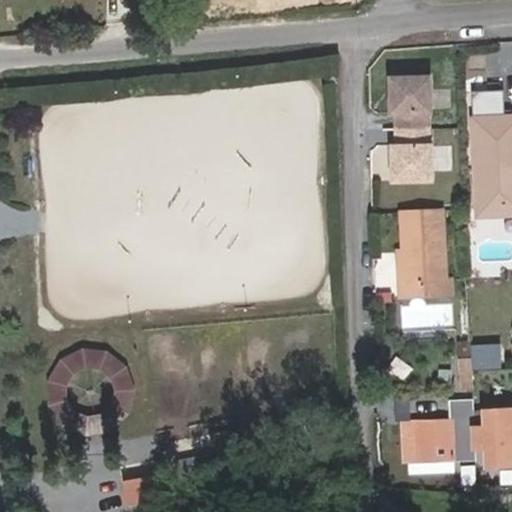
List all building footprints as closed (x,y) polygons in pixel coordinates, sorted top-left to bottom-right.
[(431,75),(395,77),(396,93),(391,93),(392,113),(397,113),(398,146),(393,146),(393,166),(398,165),(399,182),(435,181),(434,144),(432,144),(431,111),(432,111),(431,75)] [(504,117),(503,91),(472,92),(473,118),(504,117)] [(511,116),(504,117),(473,118),(477,206),(511,205),(511,116)] [(511,215),(511,205),(477,206),(477,216),(511,215)] [(445,211),(403,213),(405,282),(447,280),(445,211)] [(405,282),(406,295),(447,294),(447,280),(405,282)] [(135,356),(57,347),(48,423),(126,431),(135,356)] [(471,356),(457,358),(461,390),(475,388),(471,356)] [(403,462),(472,460),(472,450),(471,430),(470,399),(451,400),(452,417),(402,420),(403,462)] [(511,464),(511,449),(510,412),(482,413),(483,429),(471,430),(472,450),(484,450),(484,466),(511,464)]
